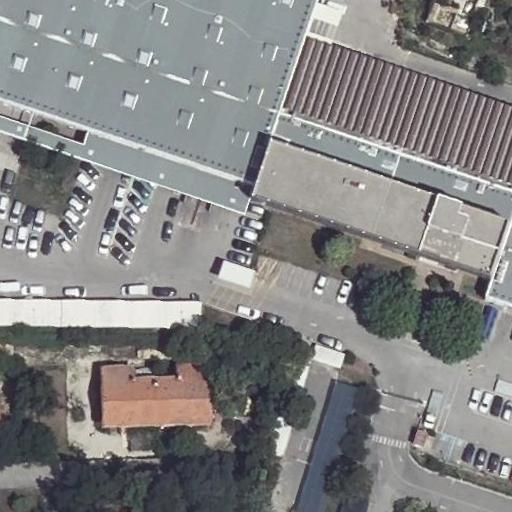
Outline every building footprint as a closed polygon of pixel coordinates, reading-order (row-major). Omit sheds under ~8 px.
[(0,0),(0,85),(252,184),(489,277),(485,289),(478,309),(511,322),(511,118),(309,39),(323,0),(0,0)] [(252,184),(0,85),(0,119),(240,214),(246,196),(252,184)] [(246,196),(485,289),(489,277),(252,184),(246,196)] [(0,310),(190,322),(192,296),(0,283),(0,310)] [(19,343),(0,342),(0,357),(19,358),(19,343)] [(168,346),(136,345),(136,356),(168,357),(168,346)] [(168,346),(168,357),(181,357),(181,346),(168,346)] [(103,426),(121,425),(121,417),(156,416),(192,415),(192,423),(209,422),(207,364),(175,366),(175,377),(133,380),(132,368),(101,370),(103,426)] [(308,470),(291,465),(279,506),(300,511),(322,511),(358,392),(333,385),(308,470)] [(156,424),(192,423),(192,415),(156,416),(156,424)] [(121,417),(121,425),(156,424),(156,416),(121,417)]
